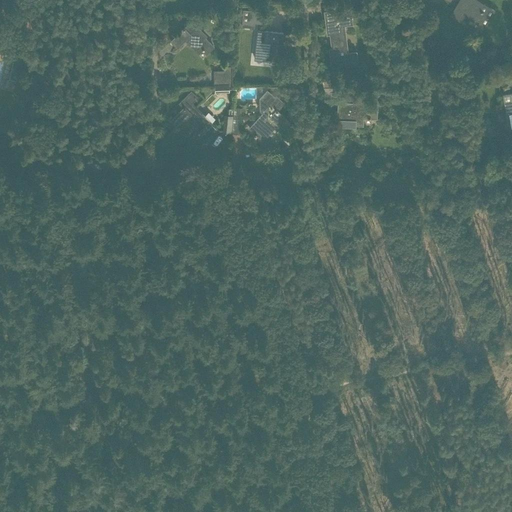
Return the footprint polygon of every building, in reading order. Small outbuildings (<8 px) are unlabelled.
[(460,0),(452,15),(467,24),(471,17),(481,23),(486,14),(479,10),(483,3),(477,0),(460,0)] [(243,8),(242,20),(253,21),(254,9),(243,8)] [(343,25),(352,24),(350,8),(324,11),(327,34),(329,33),(331,48),(329,48),(331,67),(357,64),(356,51),(347,53),(346,47),(344,30),(343,25)] [(281,10),(281,18),(293,18),(293,10),(281,10)] [(201,50),(205,54),(213,46),(204,37),(206,35),(197,26),(195,28),(189,22),(184,27),(183,27),(171,40),(177,46),(185,38),(199,52),(201,50)] [(266,60),(269,61),(269,59),(271,40),(282,41),(283,32),(273,31),(273,33),(255,31),(253,58),(266,60)] [(2,52),(1,58),(13,61),(9,78),(15,80),(21,56),(2,52)] [(214,73),(214,85),(230,85),(229,72),(214,73)] [(315,77),(315,85),(329,86),(330,78),(315,77)] [(321,101),(329,101),(329,100),(335,101),(335,91),(329,91),(329,87),(322,87),(321,101)] [(260,116),(249,127),(255,133),(253,135),(255,136),(256,134),(259,137),(275,120),(283,128),(289,121),(276,110),(283,102),(275,95),(274,96),(267,89),(258,98),(259,110),(262,113),(260,116)] [(199,130),(197,132),(199,133),(204,138),(215,127),(191,102),(196,96),(191,91),(179,102),(183,106),(171,119),(177,125),(186,117),(199,130)] [(290,97),(290,100),(296,100),(296,91),(285,91),(285,97),(290,97)] [(337,120),(354,120),(354,124),(362,124),(362,117),(376,117),(377,100),(359,100),(359,103),(338,102),(337,120)] [(232,120),(231,132),(238,133),(240,117),(244,118),(246,104),(234,103),(234,108),(233,108),(232,120)]
